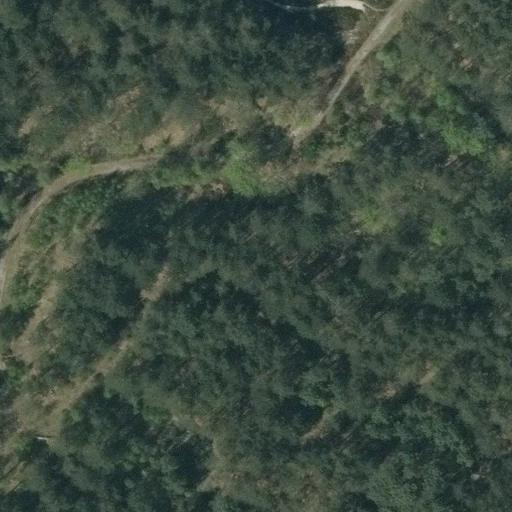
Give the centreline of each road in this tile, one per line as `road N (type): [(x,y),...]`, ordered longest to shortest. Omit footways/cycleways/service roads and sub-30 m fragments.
road 1 (unknown): [(0,299),(31,204),(52,179),(108,159),(295,142),(394,41),(416,0)]
road 2 (track): [(425,0),(468,60),(479,114),(511,140)]
